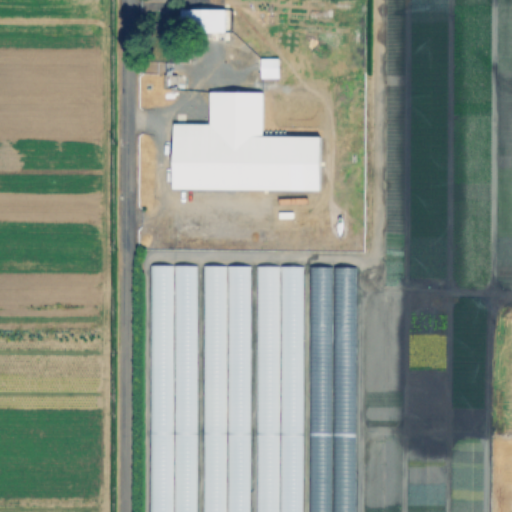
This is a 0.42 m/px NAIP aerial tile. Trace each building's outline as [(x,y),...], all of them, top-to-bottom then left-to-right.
[(225,9),(225,33),(181,33),(181,9),(225,9)] [(280,59),(280,76),(262,76),(262,59),(280,59)] [(262,92),(262,136),(322,137),(321,192),(175,191),(175,124),(212,125),(212,92),(262,92)] [(224,264),(202,264),(202,334),(212,334),(212,349),(223,349),(224,264)] [(353,266),(308,266),(307,401),(316,401),(313,408),(319,430),(318,429),(317,454),(311,456),(307,479),(316,511),(325,511),(326,471),(315,467),(328,464),(323,447),(336,443),(343,446),(353,462),(353,449),(349,435),(352,435),(353,266)]
